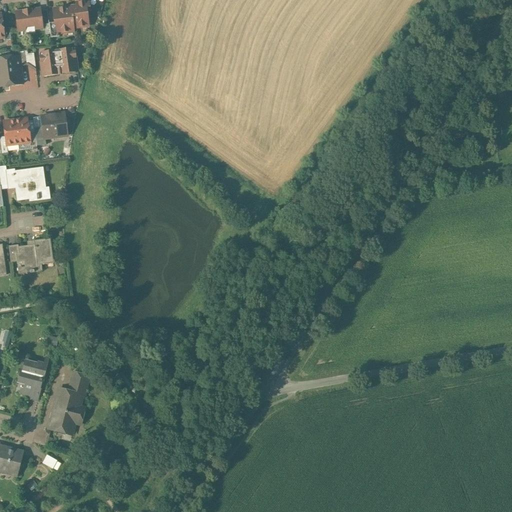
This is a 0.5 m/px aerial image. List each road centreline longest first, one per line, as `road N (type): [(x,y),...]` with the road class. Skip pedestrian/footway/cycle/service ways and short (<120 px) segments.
road 1 (unclassified): [(270,382),(511,9)]
road 2 (unclassified): [(270,382),(291,388),(511,350)]
road 3 (unclassified): [(176,511),(270,382)]
